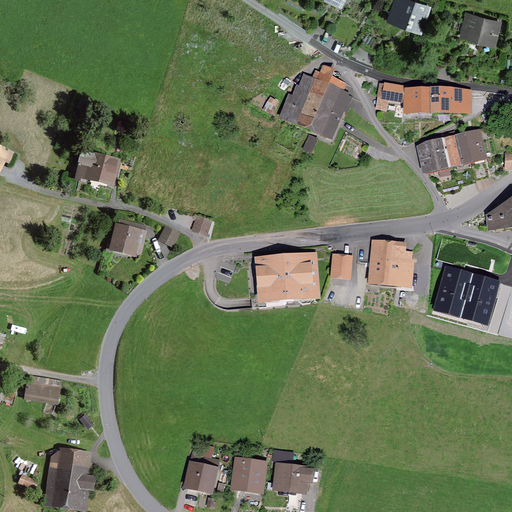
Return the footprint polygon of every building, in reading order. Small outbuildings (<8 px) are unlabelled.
[(424,6),(407,0),(396,0),(395,7),(398,8),(394,18),(410,24),(409,26),(420,30),(426,11),(423,10),(424,6)] [(328,12),(321,24),(333,31),(338,22),(341,19),(328,12)] [(498,23),(468,15),(462,40),(476,44),(478,38),(491,41),(493,31),(496,32),(498,23)] [(345,26),(338,22),(333,31),(331,35),(338,39),(345,26)] [(352,30),(345,26),(338,39),(344,43),(352,30)] [(368,31),(361,44),(374,51),(381,38),(368,31)] [(443,50),(439,64),(454,68),(458,53),(443,50)] [(290,96),(282,116),(312,128),(332,78),(318,73),(314,82),(305,79),(297,99),(290,96)] [(346,84),(332,78),(312,128),(333,137),(343,112),(346,113),(351,98),(342,93),(346,84)] [(404,85),(379,82),(377,99),(381,99),(401,102),(403,93),(404,85)] [(406,92),(406,111),(433,111),(433,92),(406,92)] [(451,92),(433,92),(433,111),(451,111),(451,92)] [(468,92),(451,92),(451,111),(468,111),(468,92)] [(504,105),(497,108),(501,117),(508,114),(504,105)] [(497,108),(490,111),(494,120),(501,117),(497,108)] [(479,133),(456,138),(461,162),(484,157),(479,133)] [(317,140),(310,136),(303,150),(311,154),(317,140)] [(456,138),(443,141),(449,165),(461,162),(456,138)] [(418,146),(425,170),(449,165),(443,141),(418,146)] [(0,148),(0,166),(2,163),(10,167),(15,156),(0,148)] [(118,162),(80,153),(74,178),(112,187),(118,162)] [(472,168),(437,176),(441,193),(461,188),(461,184),(475,181),(475,180),(488,177),(485,162),(471,165),(472,168)] [(486,230),(511,227),(511,199),(485,215),(486,230)] [(209,223),(197,218),(192,231),(204,236),(209,223)] [(144,228),(120,221),(113,248),(137,255),(144,228)] [(177,234),(165,229),(159,240),(171,246),(177,234)] [(402,244),(371,242),(367,284),(408,287),(411,256),(401,255),(402,244)] [(312,256),(252,260),(255,302),(315,298),(312,256)] [(349,258),(331,256),(329,278),(346,280),(349,258)] [(499,282),(446,267),(434,310),(487,324),(499,282)] [(59,388),(29,383),(26,398),(56,403),(59,388)] [(278,450),(276,461),(292,463),(294,452),(278,450)] [(64,453),(53,457),(46,502),(81,508),(85,487),(91,488),(94,469),(83,467),(85,456),(64,453)] [(219,464),(192,458),(186,485),(213,491),(219,464)] [(267,465),(240,461),(236,487),(263,491),(267,465)] [(311,471),(280,468),(278,488),(309,491),(311,471)] [(23,476),(20,483),(34,489),(37,482),(23,476)]
